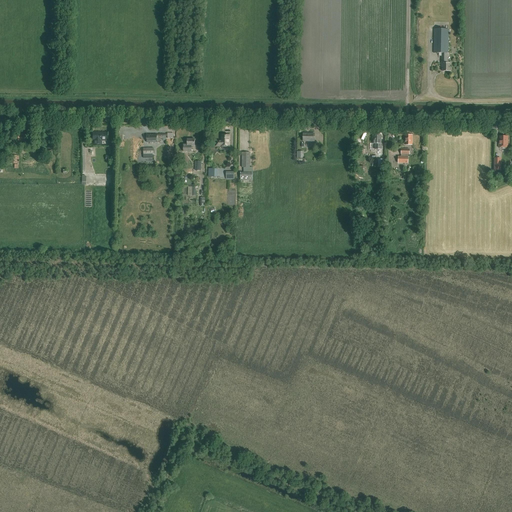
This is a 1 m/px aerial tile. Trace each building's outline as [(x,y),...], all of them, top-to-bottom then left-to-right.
[(448,29),(434,29),(434,53),(442,53),(442,67),(443,67),(443,71),(450,71),(450,64),(445,63),(445,60),(448,60),(448,29)] [(27,139),(27,131),(17,131),(18,139),(27,139)] [(92,133),(92,141),(93,141),(93,145),(101,145),(101,141),(106,141),(106,133),(92,133)] [(157,142),(157,134),(146,134),(146,142),(157,142)] [(229,135),(221,135),(221,141),(216,140),(216,141),(216,145),(216,146),(221,146),(221,147),(229,147),(229,135)] [(381,135),(373,135),(373,144),(375,144),(375,149),(382,149),(382,144),(381,144),(381,135)] [(508,136),(500,136),(500,141),(499,141),(499,148),(508,148),(508,136)] [(195,139),(187,139),(187,145),(183,145),(183,151),(191,152),(191,146),(195,146),(195,139)] [(218,151),(210,145),(207,149),(215,155),(218,151)] [(154,158),(153,148),(143,149),(143,158),(154,158)] [(249,152),(241,152),(241,167),(249,167),(249,152)] [(251,173),(239,172),(239,181),(251,181),(251,173)] [(164,185),(155,194),(161,201),(171,192),(164,185)]
